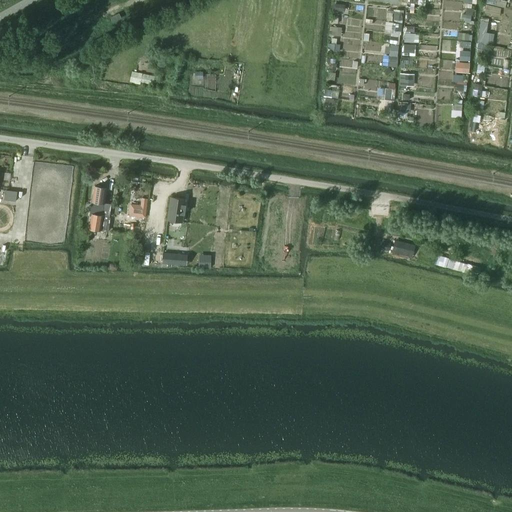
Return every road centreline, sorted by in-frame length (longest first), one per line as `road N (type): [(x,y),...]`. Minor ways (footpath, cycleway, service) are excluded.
road 1 (unclassified): [(511,220),(0,139)]
road 2 (track): [(0,288),(352,296),(511,332)]
